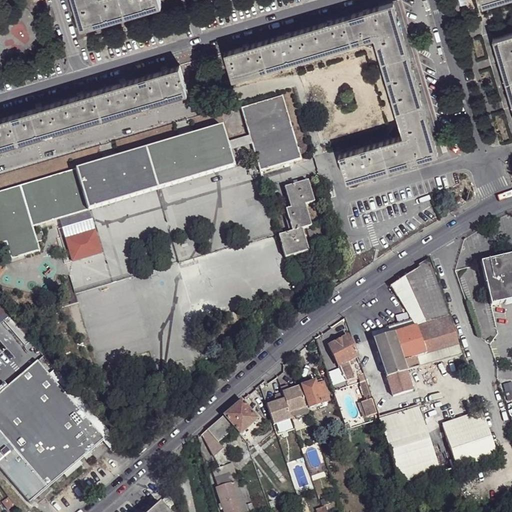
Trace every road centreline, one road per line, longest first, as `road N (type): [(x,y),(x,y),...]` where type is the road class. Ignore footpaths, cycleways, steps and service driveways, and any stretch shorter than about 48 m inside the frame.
road 1 (secondary): [(91,511),(312,320),(496,203)]
road 2 (residential): [(333,0),(80,75)]
road 3 (residential): [(435,0),(496,203)]
